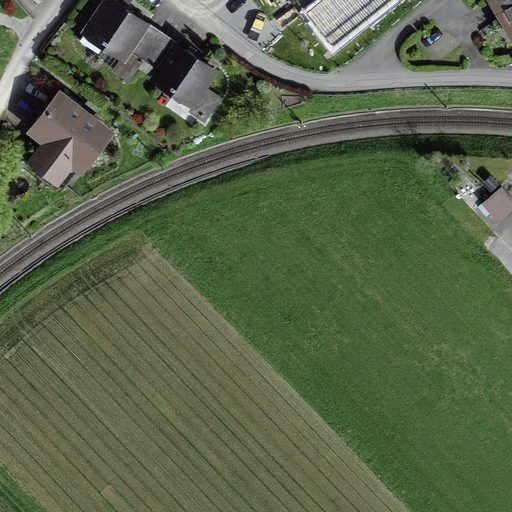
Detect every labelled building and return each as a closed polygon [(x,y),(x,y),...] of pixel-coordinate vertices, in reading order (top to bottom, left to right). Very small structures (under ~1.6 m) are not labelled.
[(125,55),(130,48),(147,23),(117,3),(119,0),(104,0),(79,39),(98,52),(105,42),(125,55)] [(319,0),(312,6),(339,40),(388,0),(319,0)] [(511,29),(511,0),(501,0),(509,13),(504,16),(511,29)] [(161,33),(147,23),(130,48),(144,58),(161,33)] [(215,70),(161,33),(144,58),(139,65),(193,102),(189,108),(204,118),(219,97),(204,86),(215,70)] [(59,93),(32,128),(47,139),(32,159),(57,178),(72,158),(82,166),(109,132),(59,93)]
